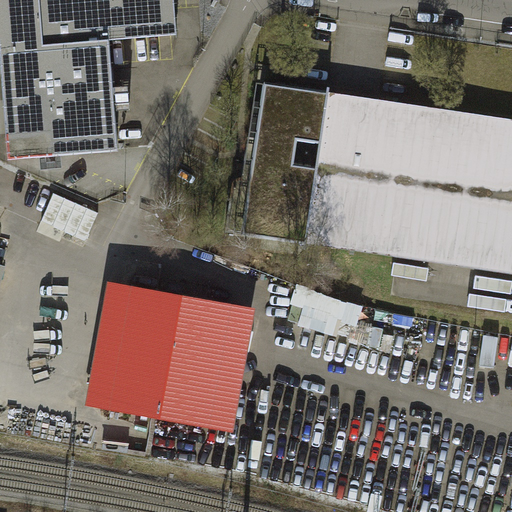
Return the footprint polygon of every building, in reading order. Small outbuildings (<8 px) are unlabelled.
[(0,0),(0,1),(12,160),(120,152),(111,43),(47,48),(43,0),(0,0)] [(43,0),(47,48),(111,43),(180,38),(176,0),(43,0)] [(511,121),(266,86),(244,237),(511,275),(511,121)] [(44,225),(90,241),(102,208),(55,191),(44,225)] [(0,293),(9,261),(0,258),(0,293)] [(255,302),(108,276),(86,402),(233,428),(255,302)]
